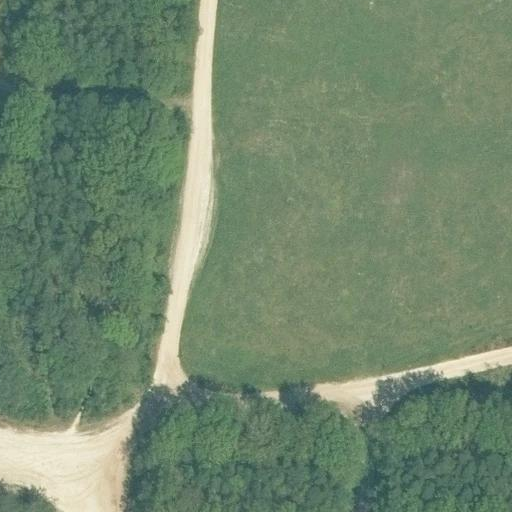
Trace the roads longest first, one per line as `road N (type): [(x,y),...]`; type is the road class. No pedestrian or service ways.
road 1 (track): [(160,406),(199,169),(208,0)]
road 2 (track): [(367,393),(160,406),(59,488)]
road 3 (track): [(362,511),(367,393),(511,357)]
road 4 (track): [(0,92),(201,115)]
